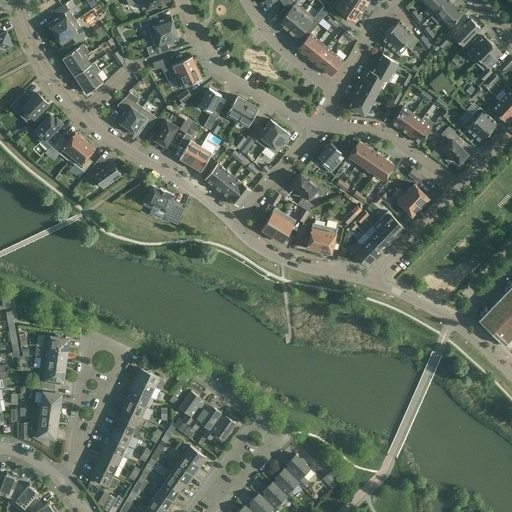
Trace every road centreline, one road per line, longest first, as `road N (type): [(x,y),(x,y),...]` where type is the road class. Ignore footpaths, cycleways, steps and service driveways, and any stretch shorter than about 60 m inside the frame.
road 1 (residential): [(70,487),(125,349),(88,338),(61,479)]
road 2 (residential): [(16,0),(39,56),(81,112),(233,225)]
road 3 (residential): [(184,0),(231,79),(321,124)]
road 4 (residential): [(321,124),(381,131),(457,186)]
road 5 (residential): [(233,225),(281,260),(372,281)]
road 6 (residential): [(321,124),(233,225)]
road 7 (residential): [(257,419),(281,438),(211,511)]
road 8 (residential): [(245,0),(274,44),(336,93)]
road 9 (residential): [(372,281),(457,186)]
